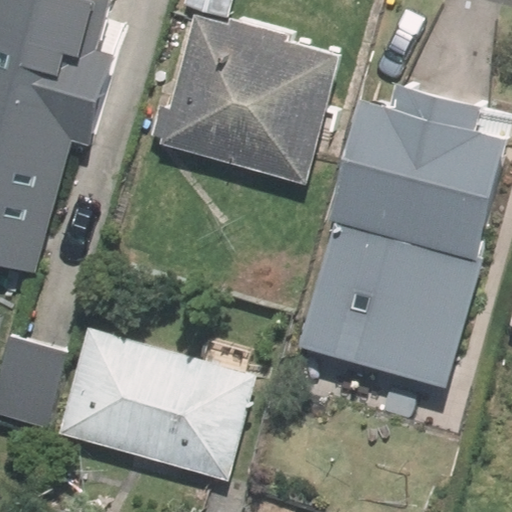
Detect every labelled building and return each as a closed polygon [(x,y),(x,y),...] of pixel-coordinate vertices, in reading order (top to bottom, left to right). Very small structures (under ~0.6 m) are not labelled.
[(108,0),(0,0),(0,263),(34,273),(71,138),(93,144),(117,57),(95,51),(108,0)] [(186,0),(185,5),(229,18),(233,0),(186,0)] [(343,57),(193,16),(158,145),(307,186),(343,57)] [(511,141),(360,100),(293,345),(444,386),(511,141)] [(259,375),(88,328),(58,437),(229,483),(259,375)] [(72,352),(10,336),(0,373),(0,414),(51,429),(72,352)] [(356,511),(416,511),(423,489),(366,472),(354,511),(356,511)]
